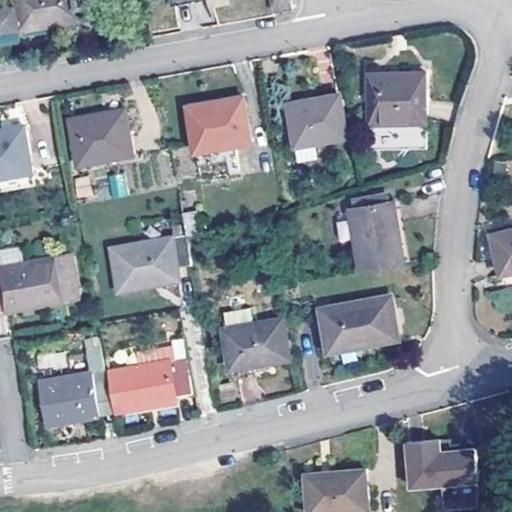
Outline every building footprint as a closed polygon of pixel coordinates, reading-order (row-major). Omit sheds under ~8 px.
[(20,31),(86,19),(82,0),(14,0),(16,8),(0,10),(0,40),(21,37),(20,31)] [(292,0),(272,0),(274,12),(294,9),(292,0)] [(373,122),(429,121),(427,70),(371,71),(373,122)] [(298,145),(348,135),(338,91),(288,101),(298,145)] [(197,151),(252,141),(245,92),(189,102),(197,151)] [(80,162),(136,152),(128,106),(72,116),(80,162)] [(0,177),(36,171),(28,124),(0,128),(0,177)] [(350,205),(362,269),(408,261),(396,197),(350,205)] [(501,275),(511,271),(511,228),(491,233),(501,275)] [(182,264),(193,263),(188,234),(188,233),(111,246),(119,290),(183,279),(182,264)] [(0,310),(82,296),(74,252),(0,265),(0,310)] [(329,351),(402,338),(394,293),(321,306),(329,351)] [(225,325),(232,368),(292,358),(286,316),(225,325)] [(101,401),(115,400),(108,367),(106,368),(100,334),(87,337),(93,370),(42,380),(49,424),(103,415),(101,401)] [(177,394),(195,391),(188,355),(172,358),(171,356),(111,367),(119,411),(178,400),(177,394)] [(481,487),(478,446),(444,450),(442,436),(408,439),(411,491),(449,489),(481,487)] [(308,511),(372,511),(370,466),(336,469),(307,471),(308,511)] [(481,487),(449,489),(450,511),(482,511),(481,487)]
